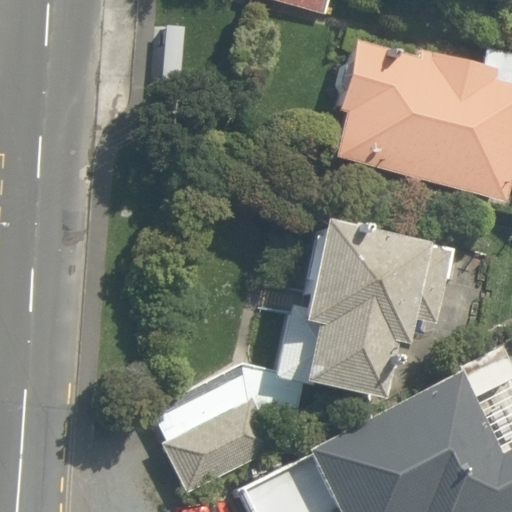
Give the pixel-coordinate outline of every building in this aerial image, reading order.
[(246,0),(245,7),(322,22),(326,0),(246,0)] [(511,54),(473,46),(468,70),(341,43),(316,163),(498,201),(511,134),(511,54)] [(284,336),(273,399),(351,412),(356,379),(369,381),(372,359),(386,362),(391,326),(425,332),(440,248),(290,223),(272,334),(284,336)] [(511,511),(511,446),(484,459),(451,383),(285,456),(309,511),(511,511)] [(255,406),(149,445),(170,502),(276,462),(255,406)]
